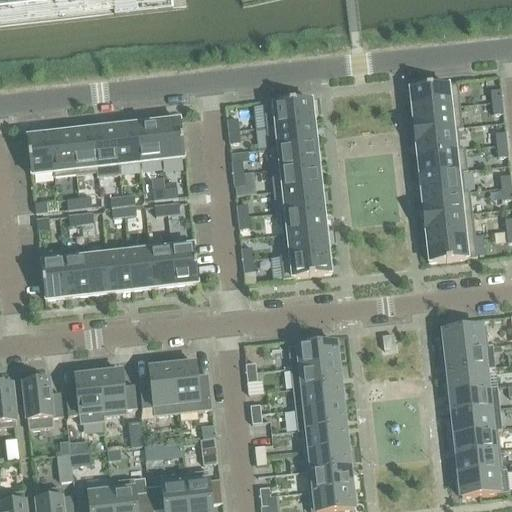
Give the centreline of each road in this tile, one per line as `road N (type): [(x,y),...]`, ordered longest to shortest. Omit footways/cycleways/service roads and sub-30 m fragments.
road 1 (residential): [(0,351),(511,294)]
road 2 (residential): [(0,105),(511,48)]
